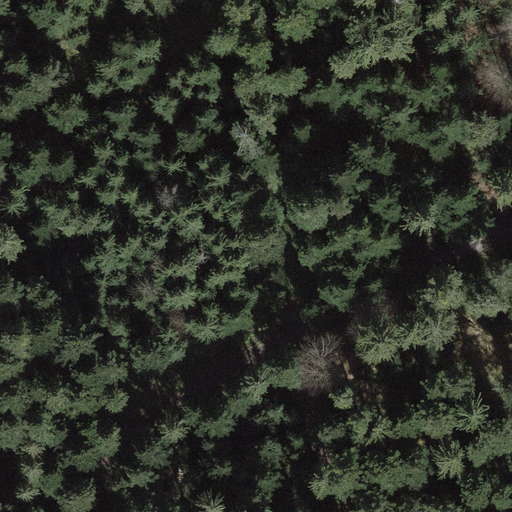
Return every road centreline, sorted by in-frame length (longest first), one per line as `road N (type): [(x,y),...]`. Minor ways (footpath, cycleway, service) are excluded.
road 1 (track): [(41,511),(446,259),(511,234)]
road 2 (track): [(360,314),(418,511)]
